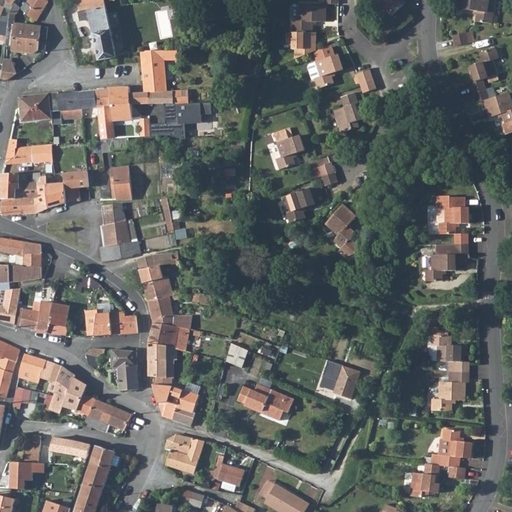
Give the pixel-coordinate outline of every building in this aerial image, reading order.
[(0,0),(0,6),(5,8),(11,11),(17,13),(20,7),(14,2),(15,0),(0,0)] [(28,15),(37,21),(49,2),(48,0),(27,0),(21,8),(28,15)] [(79,0),(83,18),(84,19),(92,18),(94,33),(99,58),(118,57),(106,0),(79,0)] [(313,31),(314,18),(326,19),(327,1),(338,1),(338,0),(324,0),(325,1),(307,0),(300,0),(300,19),(294,18),(293,31),(313,31)] [(384,0),(388,4),(384,8),(391,15),(404,3),(400,0),(384,0)] [(455,0),(454,5),(463,6),(462,11),(475,13),(473,22),(490,25),(491,15),(490,15),(492,0),(455,0)] [(0,38),(7,39),(9,22),(0,20),(0,18),(5,8),(0,6),(0,38)] [(72,42),(81,39),(76,19),(66,20),(72,42)] [(13,46),(13,50),(35,54),(39,50),(42,26),(22,24),(15,23),(9,22),(7,39),(6,46),(13,46)] [(293,31),(286,30),(286,41),(292,41),(292,47),(295,47),(295,57),(313,50),(314,50),(315,49),(316,49),(316,31),(313,31),(293,31)] [(469,41),(466,31),(453,34),(455,44),(469,41)] [(318,59),(312,62),(311,64),(315,76),(315,75),(319,86),(335,81),(332,72),(344,67),(339,52),(336,53),(332,43),(331,43),(316,49),(315,49),(318,59)] [(486,88),(483,79),(497,74),(492,58),(498,57),(495,46),(479,51),(482,61),(469,65),(474,81),(470,83),(473,92),(486,88)] [(143,56),(145,71),(146,89),(147,93),(149,93),(166,91),(164,59),(179,59),(179,55),(182,55),(182,51),(143,51),(143,56)] [(246,60),(246,51),(236,51),(236,60),(246,60)] [(263,61),(265,52),(246,51),(246,60),(263,61)] [(4,58),(1,78),(7,80),(18,73),(13,60),(4,58)] [(359,82),(373,77),(370,68),(356,72),(359,82)] [(362,91),(376,86),(373,77),(359,82),(362,91)] [(99,106),(102,139),(115,138),(113,122),(134,120),(133,104),(132,104),(131,90),(131,87),(110,88),(110,90),(97,91),(99,106)] [(476,101),(483,99),(488,117),(500,113),(503,121),(501,122),(505,132),(511,130),(511,129),(511,104),(508,91),(489,97),(486,88),(473,92),(476,101)] [(82,108),(99,106),(97,91),(80,92),(82,108)] [(166,91),(149,93),(150,104),(175,102),(174,91),(166,91)] [(340,132),(351,128),(349,122),(364,117),(361,107),(357,109),(355,101),(357,101),(354,91),(340,95),(343,105),(333,109),(340,132)] [(54,124),(62,123),(62,110),(82,108),(80,92),(60,94),(60,110),(53,111),(53,118),(54,124)] [(19,121),(53,118),(53,111),(60,110),(60,94),(60,93),(22,96),(20,99),(20,107),(18,107),(19,121)] [(152,136),(151,119),(141,120),(142,136),(143,136),(152,136)] [(285,128),(273,132),(276,142),(281,155),(275,157),(279,168),(294,163),(291,152),(303,148),(299,134),(288,138),(285,128)] [(33,161),(41,161),(54,161),(55,161),(53,145),(18,147),(18,138),(11,138),(8,160),(7,163),(33,161)] [(321,175),(334,171),(330,161),(318,165),(321,175)] [(133,198),(131,179),(131,166),(111,168),(112,184),(116,183),(117,200),(133,198)] [(324,184),(337,179),(334,171),(321,175),(324,184)] [(18,198),(18,195),(23,195),(24,188),(28,188),(28,172),(4,173),(3,199),(18,198)] [(36,194),(48,194),(49,208),(66,202),(65,186),(65,183),(36,187),(36,194)] [(290,210),(286,212),(289,222),(304,217),(301,207),(314,203),(312,198),(320,195),(317,184),(285,195),(290,210)] [(356,201),(366,197),(362,185),(352,189),(356,201)] [(66,202),(76,201),(75,186),(65,186),(66,202)] [(2,212),(5,215),(36,214),(36,194),(36,187),(28,188),(24,188),(23,195),(18,195),(18,198),(3,199),(2,212)] [(36,214),(49,208),(48,194),(36,194),(36,214)] [(465,242),(465,231),(453,231),(453,222),(466,222),(466,206),(463,205),(463,196),(449,196),(448,195),(433,195),(433,220),(436,221),(436,232),(450,231),(450,243),(465,242)] [(355,215),(342,203),(325,222),(338,235),(333,240),(340,246),(338,248),(345,255),(353,252),(360,245),(351,236),(355,232),(347,224),(355,215)] [(105,227),(115,224),(126,221),(123,204),(103,207),(105,227)] [(105,247),(114,245),(132,243),(126,221),(115,224),(105,227),(104,227),(105,247)] [(0,250),(14,253),(25,255),(26,243),(0,238),(0,250)] [(116,259),(135,256),(135,255),(141,254),(139,241),(132,243),(114,245),(116,259)] [(437,278),(437,269),(451,269),(451,264),(460,264),(461,252),(465,252),(465,242),(450,243),(431,243),(431,252),(426,252),(427,269),(420,269),(420,275),(437,278)] [(26,255),(25,266),(42,267),(41,245),(26,243),(25,255),(26,255)] [(101,247),(103,262),(116,259),(114,245),(105,247),(101,247)] [(158,266),(161,266),(174,264),(173,260),(172,253),(154,256),(158,266)] [(149,301),(170,297),(174,296),(169,276),(164,277),(161,266),(158,266),(154,256),(138,260),(149,301)] [(0,264),(0,281),(10,281),(10,265),(0,264)] [(24,280),(35,278),(42,277),(42,267),(25,266),(14,265),(10,265),(10,281),(24,280)] [(154,323),(190,329),(191,324),(187,324),(188,320),(175,320),(170,297),(149,301),(154,323)] [(48,332),(50,323),(54,304),(41,302),(39,313),(37,330),(48,332)] [(68,326),(71,306),(54,304),(50,323),(68,326)] [(0,320),(22,327),(37,330),(39,313),(11,306),(8,314),(0,311),(0,320)] [(118,334),(138,333),(136,316),(127,317),(126,312),(100,314),(99,309),(88,310),(89,335),(95,334),(95,335),(118,334)] [(67,334),(68,326),(50,323),(48,332),(67,334)] [(176,349),(178,333),(189,336),(190,329),(154,323),(150,343),(176,349)] [(186,352),(189,336),(178,333),(176,349),(186,352)] [(468,374),(468,363),(461,363),(460,347),(449,348),(448,338),(430,339),(431,350),(436,349),(437,364),(454,363),(455,374),(468,374)] [(0,395),(6,397),(13,371),(18,357),(20,349),(0,339),(0,357),(1,358),(0,363),(0,395)] [(150,376),(155,376),(154,384),(174,387),(174,377),(169,377),(169,358),(173,358),(176,349),(150,343),(150,376)] [(233,344),(227,362),(243,367),(249,350),(233,344)] [(102,358),(103,358),(105,349),(95,348),(87,352),(85,354),(102,358)] [(113,382),(122,389),(139,388),(137,355),(135,352),(111,350),(113,382)] [(39,383),(41,377),(56,382),(56,383),(52,396),(66,400),(74,379),(75,375),(62,365),(25,354),(18,377),(39,383)] [(351,398),(360,372),(329,361),(320,387),(351,398)] [(455,384),(440,384),(440,402),(431,402),(431,413),(452,413),(452,402),(466,401),(465,383),(469,383),(468,374),(455,374),(455,384)] [(77,410),(84,395),(87,384),(74,379),(66,400),(64,407),(77,410)] [(159,400),(159,401),(170,401),(178,403),(183,390),(174,387),(154,384),(159,400)] [(24,401),(37,404),(40,391),(19,387),(15,407),(23,409),(24,401)] [(258,388),(257,392),(246,387),(240,401),(264,412),(263,415),(281,422),(285,412),(290,413),(294,404),(284,399),(264,391),(258,388)] [(264,391),(284,399),(294,404),(295,403),(283,399),(285,396),(266,388),(264,391)] [(195,411),(199,395),(197,394),(194,393),(185,390),(183,390),(178,403),(178,405),(195,411)] [(47,410),(52,396),(47,395),(43,408),(47,410)] [(87,415),(90,406),(94,398),(84,395),(77,410),(87,415)] [(61,414),(64,407),(66,400),(52,396),(47,410),(61,414)] [(107,423),(114,406),(94,398),(90,406),(87,415),(107,423)] [(163,416),(173,419),(178,405),(178,403),(170,401),(159,401),(163,416)] [(192,426),(196,415),(197,411),(195,411),(178,405),(173,419),(192,426)] [(124,431),(124,430),(132,414),(114,406),(107,423),(124,431)] [(148,440),(148,441),(153,423),(133,414),(132,414),(124,430),(148,440)] [(208,431),(211,420),(196,415),(192,426),(208,431)] [(440,465),(450,467),(460,468),(461,457),(472,459),(474,443),(460,442),(461,431),(445,429),(444,441),(450,441),(448,456),(441,456),(439,465),(440,465)] [(30,450),(39,451),(40,451),(40,448),(42,435),(32,434),(30,450)] [(189,455),(194,439),(177,436),(169,439),(167,448),(171,450),(189,455)] [(86,458),(90,443),(53,437),(50,452),(86,458)] [(185,471),(194,474),(206,442),(194,439),(189,455),(171,450),(167,466),(185,471)] [(441,456),(448,456),(450,441),(444,441),(441,440),(439,455),(441,456)] [(111,470),(117,452),(97,445),(91,463),(111,470)] [(38,463),(39,451),(30,450),(25,450),(24,462),(38,463)] [(439,465),(441,456),(439,455),(431,454),(430,464),(439,465)] [(9,462),(9,489),(24,488),(24,481),(33,481),(33,472),(44,472),(44,463),(38,463),(24,462),(9,462)] [(92,485),(105,489),(111,470),(91,463),(84,483),(92,485)] [(220,481),(228,484),(239,487),(245,471),(222,464),(217,480),(220,481)] [(410,497),(422,498),(423,493),(438,494),(439,485),(436,485),(437,477),(439,477),(440,465),(439,465),(430,464),(425,464),(424,474),(413,473),(410,497)] [(449,477),(465,479),(466,468),(460,468),(450,467),(449,477)] [(81,511),(96,511),(105,489),(92,485),(84,483),(75,510),(81,511)] [(279,511),(304,511),(308,505),(275,485),(265,503),(279,511)] [(201,508),(204,496),(186,490),(182,502),(201,508)] [(0,511),(11,511),(15,499),(8,497),(2,496),(0,495),(0,511)] [(223,511),(253,511),(255,509),(239,500),(238,502),(234,509),(227,505),(223,511)] [(68,511),(69,508),(46,501),(42,511),(68,511)]
